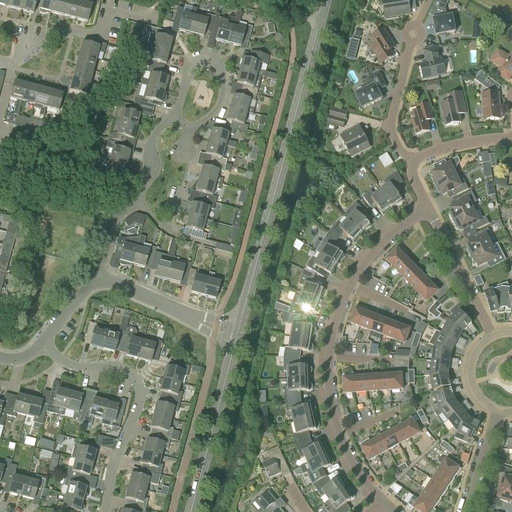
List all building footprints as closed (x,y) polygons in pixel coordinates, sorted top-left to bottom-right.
[(0,0),(0,6),(9,9),(10,0),(0,0)] [(10,0),(9,9),(20,12),(23,0),(10,0)] [(23,0),(20,12),(33,15),(36,0),(23,0)] [(41,0),(38,10),(39,10),(39,12),(40,14),(44,15),(46,14),(47,12),(51,13),(54,0),(41,0)] [(54,0),(51,13),(63,17),(67,0),(54,0)] [(67,0),(63,17),(75,20),(80,3),(70,0),(67,0)] [(409,1),(415,0),(382,0),(385,18),(400,16),(399,14),(410,12),(409,1)] [(436,0),(433,6),(439,9),(436,14),(439,16),(439,19),(433,20),(436,36),(455,32),(452,17),(447,18),(445,9),(448,2),(444,0),(436,0)] [(80,3),(75,20),(87,23),(92,6),(80,3)] [(178,31),(190,34),(197,9),(192,8),(190,16),(182,14),(184,9),(177,7),(173,23),(179,25),(178,31)] [(205,31),(210,33),(215,17),(214,17),(206,15),(205,20),(195,18),(197,9),(190,34),(203,38),(205,31)] [(234,19),(227,44),(240,48),(239,49),(245,51),(252,28),(246,26),(244,31),(237,29),(242,12),(236,11),(234,19)] [(215,41),(227,44),(234,19),(229,17),(228,22),(220,20),(221,19),(218,18),(219,14),(216,13),(214,17),(215,17),(210,33),(217,34),(215,41)] [(481,23),(473,23),(472,39),(481,40),(481,23)] [(273,24),(266,25),(268,36),(275,34),(273,24)] [(145,46),(169,53),(172,40),(165,38),(167,32),(146,27),(145,33),(150,34),(146,46),(145,46)] [(369,53),(371,56),(373,57),(376,55),(381,64),(393,57),(385,44),(391,40),(384,30),(372,37),(377,44),(371,48),(372,49),(369,50),(369,53)] [(354,38),(348,58),(356,60),(362,40),(354,38)] [(82,43),(79,55),(96,60),(98,53),(103,55),(106,45),(94,42),(93,46),(82,43)] [(148,67),(157,70),(163,71),(158,69),(159,63),(165,65),(169,53),(145,46),(144,50),(146,53),(150,54),(148,61),(138,58),(136,64),(148,67)] [(442,61),(440,61),(437,48),(424,51),(427,64),(420,66),(424,80),(445,75),(442,61)] [(242,59),(239,71),(274,81),(275,75),(258,70),(259,64),(266,66),(269,57),(250,52),(248,60),(242,59)] [(502,54),(496,64),(502,67),(498,75),(508,80),(511,74),(511,55),(510,59),(502,54)] [(79,55),(75,67),(93,72),(96,60),(79,55)] [(109,56),(108,63),(114,64),(113,65),(118,66),(120,59),(109,56)] [(75,67),(72,79),(90,84),(93,72),(75,67)] [(141,85),(165,91),(168,79),(162,77),(163,71),(157,70),(148,67),(146,73),(151,74),(148,87),(141,85)] [(242,86),(241,92),(256,96),(261,77),(274,81),(239,71),(236,84),(242,86)] [(480,72),(474,80),(486,89),(492,81),(480,72)] [(368,80),(371,87),(355,95),(362,110),(382,100),(378,91),(386,87),(379,74),(368,80)] [(90,84),(72,79),(69,92),(86,96),(90,84)] [(103,80),(101,87),(107,88),(112,90),(114,84),(103,80)] [(3,123),(16,126),(18,117),(22,102),(27,85),(14,81),(10,99),(17,101),(13,115),(6,113),(3,123)] [(428,90),(442,89),(441,82),(428,82),(428,90)] [(39,88),(27,85),(22,102),(34,106),(39,88)] [(116,102),(134,107),(145,110),(145,108),(153,110),(154,106),(160,108),(161,104),(163,104),(164,103),(166,99),(165,97),(163,97),(165,91),(141,85),(136,103),(134,103),(133,106),(116,102)] [(50,91),(39,88),(34,106),(41,107),(40,113),(44,114),(46,109),(50,91)] [(63,94),(50,91),(46,109),(58,112),(63,94)] [(233,96),(229,109),(246,113),(252,115),(254,109),(248,108),(250,101),(254,102),(256,96),(241,92),(239,98),(233,96)] [(449,103),(441,105),(446,127),(452,125),(454,127),(458,126),(459,124),(461,123),(459,116),(466,114),(461,93),(447,96),(449,103)] [(482,95),(484,121),(501,119),(498,93),(482,95)] [(123,110),(120,123),(136,127),(140,115),(143,116),(145,110),(134,107),(116,102),(114,108),(123,110)] [(428,105),(417,108),(418,113),(410,115),(416,136),(430,132),(426,119),(432,117),(428,105)] [(246,113),(229,109),(226,121),(243,126),(246,113)] [(332,109),(327,125),(343,129),(347,113),(332,109)] [(16,126),(27,129),(30,120),(18,117),(16,126)] [(27,129),(39,133),(42,123),(30,120),(27,129)] [(113,122),(108,140),(125,144),(126,138),(133,140),(136,127),(120,123),(119,123),(113,122)] [(42,123),(39,133),(52,136),(54,126),(42,123)] [(211,130),(208,142),(225,147),(235,149),(236,144),(226,141),(230,128),(213,124),(214,124),(213,130),(211,130)] [(359,128),(341,137),(350,154),(358,150),(359,153),(369,148),(359,128)] [(232,133),(231,141),(239,141),(239,133),(232,133)] [(6,147),(13,148),(16,138),(9,136),(6,147)] [(112,150),(110,160),(126,164),(129,152),(123,150),(125,144),(108,140),(106,149),(112,150)] [(211,157),(209,163),(230,168),(231,166),(225,164),(226,161),(221,160),(225,147),(208,142),(204,155),(211,157)] [(258,161),(260,155),(253,152),(251,159),(258,161)] [(389,153),(381,158),(387,168),(395,162),(389,153)] [(479,165),(490,163),(488,156),(488,153),(479,154),(479,156),(477,156),(479,165)] [(488,156),(490,163),(491,168),(497,167),(495,154),(488,156)] [(432,179),(435,186),(456,176),(453,169),(457,167),(460,162),(458,158),(444,165),(445,167),(432,174),(434,178),(432,179)] [(110,160),(105,159),(103,164),(108,165),(106,173),(102,171),(100,178),(114,181),(116,175),(123,177),(126,164),(110,160)] [(201,167),(198,179),(221,185),(222,181),(216,179),(218,172),(223,173),(224,171),(229,173),(230,168),(209,163),(208,169),(201,167)] [(387,187),(381,191),(392,207),(394,205),(403,202),(394,189),(403,183),(397,173),(384,182),(387,187)] [(456,176),(435,186),(439,193),(441,192),(443,196),(455,190),(458,195),(468,190),(463,180),(459,182),(456,176)] [(201,194),(200,200),(216,204),(218,200),(216,200),(216,198),(212,197),(214,189),(219,191),(221,185),(198,179),(195,192),(201,194)] [(392,207),(381,191),(375,196),(371,191),(363,197),(370,207),(375,203),(383,215),(390,208),(392,207)] [(450,215),(453,222),(474,211),(471,205),(477,202),(472,192),(459,198),(462,203),(450,209),(452,214),(450,215)] [(192,204),(188,217),(211,223),(205,221),(208,209),(213,210),(214,208),(215,208),(216,204),(200,200),(198,206),(192,204)] [(353,215),(348,221),(362,233),(364,231),(371,226),(361,216),(365,212),(356,203),(349,211),(353,215)] [(474,211),(453,222),(457,228),(459,228),(461,232),(473,226),(476,231),(489,224),(486,219),(479,222),(474,211)] [(211,223),(188,217),(185,229),(192,231),(190,237),(205,241),(207,235),(202,234),(204,226),(210,228),(211,223)] [(9,221),(6,233),(15,236),(19,223),(9,221)] [(362,233),(348,221),(342,226),(338,222),(331,230),(340,238),(344,233),(355,244),(360,235),(362,233)] [(468,250),(471,257),(492,247),(486,236),(491,234),(488,228),(477,234),(480,239),(468,245),(470,249),(468,250)] [(6,233),(2,245),(12,248),(15,236),(6,233)] [(146,262),(152,264),(156,249),(150,247),(148,252),(142,250),(145,238),(139,237),(139,239),(132,265),(144,269),(146,262)] [(325,249),(321,255),(337,265),(339,263),(345,256),(333,248),(336,243),(326,237),(320,246),(325,249)] [(126,264),(132,265),(139,239),(137,238),(124,240),(119,238),(114,258),(119,260),(119,262),(119,264),(120,266),(124,267),(126,266),(126,264)] [(215,250),(230,254),(232,248),(217,244),(215,250)] [(492,247),(471,257),(475,264),(477,263),(479,267),(491,262),(494,268),(506,261),(498,244),(492,247)] [(2,245),(0,254),(0,257),(9,260),(12,248),(2,245)] [(155,278),(167,281),(173,258),(168,257),(166,263),(159,261),(163,246),(157,245),(156,249),(152,264),(150,270),(156,271),(155,278)] [(394,268),(406,256),(407,254),(400,248),(386,261),(394,268)] [(337,265),(321,255),(317,262),(312,259),(307,268),(317,274),(320,269),(333,277),(336,268),(337,265)] [(394,268),(402,277),(414,265),(415,264),(406,256),(394,268)] [(0,272),(5,274),(9,260),(0,257),(0,272)] [(185,288),(186,285),(191,264),(186,263),(184,267),(177,266),(179,260),(173,258),(167,281),(180,284),(179,286),(185,288)] [(190,293),(202,297),(207,279),(195,276),(196,271),(190,270),(192,264),(191,264),(186,285),(192,286),(190,293)] [(410,285),(423,273),(423,272),(414,265),(402,277),(410,285)] [(410,285),(418,294),(431,281),(423,273),(410,285)] [(207,279),(202,297),(215,300),(220,283),(213,281),(214,275),(209,274),(207,279)] [(305,288),(302,295),(319,301),(320,299),(326,291),(312,286),(314,280),(302,276),(299,285),(305,288)] [(479,276),(473,279),(478,288),(484,285),(479,276)] [(431,281),(418,294),(427,302),(440,290),(431,282),(432,281),(431,281)] [(511,310),(511,309),(511,289),(510,289),(508,284),(502,286),(504,314),(511,313),(511,310)] [(497,315),(504,314),(502,286),(497,287),(498,290),(485,294),(491,313),(496,311),(497,315)] [(319,301),(302,295),(299,302),(293,300),(290,310),(301,314),(303,308),(317,314),(318,304),(319,301)] [(437,302),(432,307),(437,311),(441,306),(437,302)] [(451,319),(449,321),(463,332),(472,325),(468,320),(471,318),(463,302),(451,312),(450,317),(451,319)] [(274,311),(284,314),(288,315),(288,314),(290,310),(276,305),(274,311)] [(350,324),(360,327),(366,311),(367,309),(357,306),(350,324)] [(437,311),(432,307),(428,312),(432,316),(437,311)] [(371,332),(377,316),(378,315),(366,311),(360,327),(371,332)] [(115,351),(120,353),(126,333),(125,333),(130,314),(123,312),(118,331),(115,330),(114,335),(106,333),(101,350),(114,354),(115,351)] [(293,325),(291,337),(311,340),(311,336),(312,336),(313,336),(314,336),(315,335),(316,334),(316,333),(316,332),(316,331),(316,330),(315,329),(314,328),(313,328),(312,328),(311,328),(304,327),(305,318),(291,315),(289,325),(293,325)] [(371,332),(382,336),(389,319),(377,316),(371,332)] [(382,336),(394,340),(400,323),(389,320),(389,319),(382,336)] [(449,321),(441,334),(457,342),(463,332),(449,321)] [(400,323),(394,340),(405,344),(411,327),(400,324),(400,323)] [(89,347),(101,350),(106,333),(96,330),(97,326),(89,324),(84,343),(90,345),(89,347)] [(138,360),(143,342),(135,340),(137,333),(134,332),(135,329),(128,328),(127,333),(126,333),(120,353),(126,354),(125,357),(138,360)] [(428,345),(434,347),(451,353),(457,342),(441,334),(441,335),(436,332),(428,345)] [(285,348),(283,358),(298,359),(300,351),(307,352),(308,353),(310,353),(311,352),(312,352),(313,351),(313,350),(313,349),(314,349),(313,348),(313,347),(313,346),(312,345),(311,345),(311,344),(310,344),(311,340),(291,337),(289,349),(285,348)] [(143,342),(138,360),(150,363),(151,361),(157,362),(162,343),(151,340),(150,344),(143,342)] [(372,355),(380,355),(381,344),(372,344),(372,355)] [(434,347),(432,362),(449,366),(451,353),(434,347)] [(288,373),(288,380),(308,379),(308,375),(309,375),(310,375),(311,374),(312,373),(312,372),(312,371),(312,370),(312,369),(311,368),(310,368),(310,367),(309,367),(308,367),(307,367),(306,367),(299,367),(298,359),(283,358),(284,372),(288,373)] [(166,367),(163,380),(180,384),(182,376),(187,377),(189,367),(169,361),(168,368),(166,367)] [(432,362),(430,377),(448,376),(449,366),(432,362)] [(402,372),(390,374),(391,391),(403,390),(402,372)] [(390,373),(378,375),(379,392),(391,391),(390,374),(390,373)] [(355,393),(354,376),(354,374),(343,375),(344,394),(355,393)] [(378,374),(366,375),(367,392),(379,392),(378,375),(378,374)] [(366,375),(354,376),(355,393),(367,392),(366,375)] [(448,376),(430,377),(434,392),(451,387),(448,376)] [(284,388),(285,402),(300,400),(299,392),(306,392),(307,392),(308,392),(309,392),(310,392),(311,391),(312,390),(312,389),(313,389),(313,388),(313,387),(312,386),(312,385),(311,384),(310,384),(309,383),(308,383),(308,379),(288,380),(288,387),(284,388)] [(165,394),(164,400),(179,404),(182,393),(178,392),(180,384),(163,380),(161,380),(159,381),(158,385),(159,387),(161,387),(159,392),(165,394)] [(47,406),(46,410),(55,412),(56,408),(65,411),(69,393),(57,390),(57,392),(51,390),(47,406)] [(432,406),(434,412),(455,401),(451,390),(435,395),(438,404),(432,406)] [(82,396),(69,393),(65,411),(74,413),(72,421),(81,423),(84,412),(78,410),(82,396)] [(16,397),(11,396),(8,408),(6,416),(15,418),(16,414),(25,416),(30,398),(17,395),(16,397)] [(42,402),(30,398),(25,416),(33,419),(32,423),(42,425),(46,410),(47,406),(41,404),(42,402)] [(90,413),(84,412),(81,423),(91,426),(93,418),(101,421),(100,425),(106,403),(93,400),(90,413)] [(156,403),(153,416),(170,421),(172,412),(177,413),(179,404),(164,400),(162,405),(156,403)] [(291,411),(294,423),(313,418),(312,414),(313,414),(314,414),(315,413),(315,412),(315,411),(316,411),(316,410),(315,409),(315,408),(314,407),(314,406),(313,406),(312,406),(311,406),(310,406),(309,406),(308,407),(301,408),(300,400),(285,402),(287,412),(291,411)] [(442,413),(448,421),(462,410),(455,401),(434,412),(434,413),(437,417),(442,413)] [(0,403),(0,426),(2,427),(5,415),(6,416),(8,408),(1,406),(2,404),(0,403)] [(118,406),(106,403),(100,425),(118,429),(123,410),(117,408),(118,406)] [(448,421),(458,433),(469,419),(462,410),(448,421)] [(417,413),(420,419),(425,417),(422,411),(417,413)] [(151,429),(150,435),(169,440),(177,442),(179,433),(172,431),(172,429),(168,428),(170,421),(153,416),(150,428),(151,429)] [(425,417),(420,419),(423,425),(428,423),(425,417)] [(293,435),(295,445),(309,440),(307,432),(314,431),(315,431),(316,431),(317,430),(318,430),(318,429),(319,429),(319,428),(319,427),(319,426),(319,425),(319,424),(318,424),(318,423),(317,423),(316,422),(315,422),(314,422),(313,418),(294,423),(297,434),(293,435)] [(411,418),(401,424),(409,439),(420,433),(411,418)] [(469,419),(458,433),(453,439),(467,444),(469,440),(471,441),(480,425),(469,419)] [(401,423),(391,430),(399,445),(409,439),(401,424),(401,423)] [(390,429),(380,436),(388,451),(399,445),(391,430),(390,429)] [(103,435),(101,446),(115,449),(118,439),(103,435)] [(147,440),(143,452),(161,457),(163,449),(167,450),(169,440),(150,435),(148,440),(147,440)] [(380,435),(370,441),(378,456),(388,451),(380,436),(380,435)] [(378,456),(370,441),(369,439),(360,445),(369,461),(378,456)] [(77,451),(75,460),(92,464),(96,452),(94,452),(95,446),(76,440),(73,450),(77,451)] [(305,458),(308,464),(326,455),(324,452),(325,451),(326,451),(326,450),(326,449),(327,448),(327,447),(326,447),(326,446),(326,445),(325,445),(325,444),(324,444),(323,444),(323,443),(322,444),(320,444),(319,444),(319,445),(312,448),(309,440),(295,445),(301,458),(305,458)] [(440,446),(445,450),(449,446),(444,442),(440,446)] [(449,446),(445,450),(450,455),(454,450),(449,446)] [(286,464),(278,448),(267,453),(270,460),(262,464),(269,480),(281,474),(278,467),(286,464)] [(53,459),(54,453),(46,451),(44,457),(53,459)] [(142,465),(140,471),(154,474),(160,476),(163,466),(158,465),(161,457),(143,452),(140,465),(142,465)] [(307,472),(313,485),(326,478),(322,470),(329,468),(330,467),(331,467),(332,466),(333,465),(333,464),(333,463),(333,462),(333,461),(333,460),(332,460),(331,459),(330,459),(329,459),(328,459),(327,459),(326,455),(308,464),(310,470),(307,472)] [(56,468),(60,457),(56,456),(52,467),(56,468)] [(69,467),(66,477),(75,479),(77,474),(89,477),(92,464),(75,460),(73,468),(69,467)] [(446,460),(439,470),(454,479),(461,470),(446,460)] [(0,483),(5,485),(9,471),(11,465),(1,462),(0,465),(0,483)] [(405,464),(398,468),(400,472),(408,468),(405,464)] [(410,470),(404,476),(409,479),(414,473),(410,470)] [(439,470),(433,480),(447,489),(455,480),(454,479),(439,470)] [(9,494),(21,497),(26,480),(17,478),(18,474),(9,471),(5,485),(4,490),(10,492),(9,494)] [(131,474),(128,486),(145,491),(147,484),(151,485),(154,474),(140,471),(139,476),(131,474)] [(504,477),(501,488),(511,491),(511,472),(511,477),(508,476),(508,478),(504,477)] [(161,482),(171,484),(173,478),(163,475),(161,482)] [(68,487),(65,496),(82,501),(83,500),(84,500),(86,499),(87,495),(86,493),(85,493),(86,488),(74,485),(75,479),(66,477),(64,486),(68,487)] [(26,480),(21,497),(34,501),(34,499),(40,501),(45,481),(35,478),(34,482),(26,480)] [(325,496),(329,501),(345,489),(343,486),(344,486),(344,485),(344,484),(345,484),(345,483),(345,482),(344,481),(344,480),(343,479),(342,479),(341,478),(340,478),(339,479),(338,479),(337,480),(336,481),(331,485),(326,478),(313,485),(321,497),(325,496)] [(433,480),(426,490),(440,499),(448,490),(447,489),(433,480)] [(126,500),(125,505),(144,511),(147,500),(143,498),(145,491),(128,486),(125,499),(126,500)] [(156,494),(165,497),(167,497),(169,489),(167,489),(162,487),(160,493),(156,492),(156,494)] [(503,502),(501,508),(511,511),(511,491),(501,488),(498,498),(501,499),(500,502),(503,502)] [(345,489),(329,501),(333,506),(330,510),(331,511),(349,511),(350,511),(345,505),(351,501),(352,500),(353,500),(353,499),(354,499),(354,498),(354,497),(354,496),(354,495),(354,494),(353,493),(352,492),(351,492),(350,492),(349,492),(348,492),(348,493),(345,489)] [(426,490),(420,500),(434,509),(441,500),(440,499),(426,490)] [(257,511),(277,511),(280,509),(276,511),(272,507),(277,502),(268,492),(255,503),(261,510),(257,511)] [(82,501),(65,496),(63,505),(59,504),(56,511),(79,511),(80,511),(81,511),(83,511),(84,507),(83,505),(81,505),(82,501)] [(434,509),(420,500),(419,500),(413,497),(408,505),(418,511),(434,511),(436,511),(434,509)]
